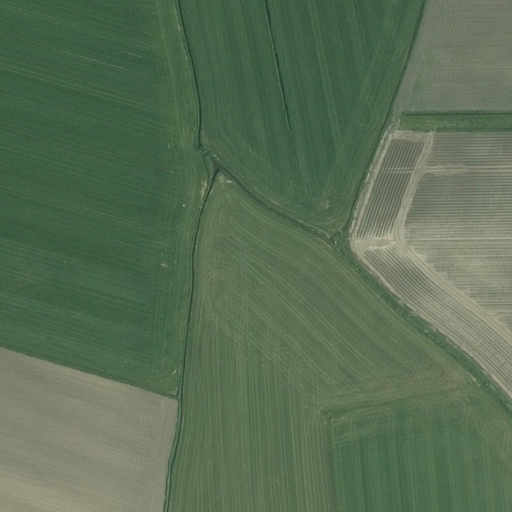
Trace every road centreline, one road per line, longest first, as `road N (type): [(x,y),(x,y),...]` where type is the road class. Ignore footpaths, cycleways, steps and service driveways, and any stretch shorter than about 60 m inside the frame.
road 1 (track): [(410,0),(330,233)]
road 2 (track): [(330,233),(511,399)]
road 3 (track): [(213,148),(195,154),(170,0)]
road 4 (track): [(330,233),(259,189),(213,148)]
